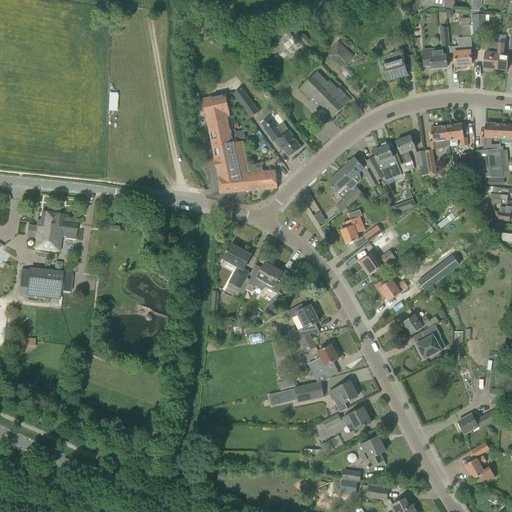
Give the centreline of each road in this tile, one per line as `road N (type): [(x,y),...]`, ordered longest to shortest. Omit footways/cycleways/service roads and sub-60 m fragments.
road 1 (residential): [(454,511),(339,291),(308,253),(263,222)]
road 2 (unclassified): [(511,103),(450,98),(391,110),(311,167),(263,222)]
road 3 (unclassified): [(263,222),(195,200),(0,179)]
road 4 (track): [(182,198),(149,12)]
road 5 (secondary): [(172,511),(0,433)]
